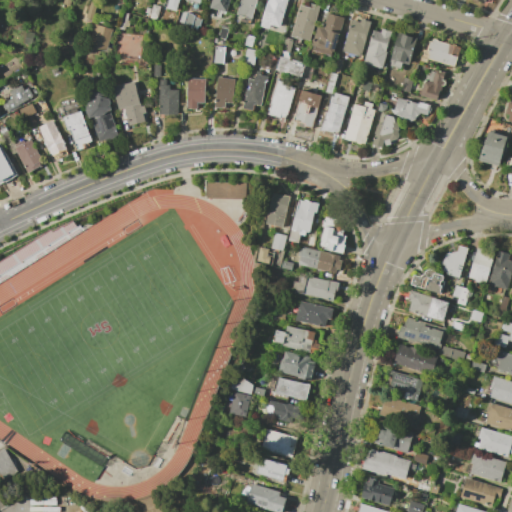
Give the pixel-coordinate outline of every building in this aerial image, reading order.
[(91,0),(95,0),(99,1),(93,21),(86,18),(91,0)] [(179,0),(176,12),(166,9),(168,0),(179,0)] [(209,8),(211,0),(229,0),(226,13),(209,8)] [(240,0),(257,0),(252,20),(236,16),(240,0)] [(288,0),(279,28),(270,25),(268,29),(260,27),(267,2),(267,0),(288,0)] [(160,6),(157,17),(156,17),(156,19),(149,17),(150,15),(149,15),(152,4),(160,6)] [(319,7),(309,41),(291,36),(300,5),(309,8),(310,4),(319,7)] [(344,18),(334,54),(331,53),(331,56),(310,51),(317,26),(323,28),(327,13),(344,18)] [(194,19),(202,22),(199,32),(191,30),(194,19)] [(342,52),(351,20),(359,23),(360,19),(370,22),(369,26),(360,57),(342,52)] [(94,25),(88,47),(104,51),(111,29),(94,25)] [(218,37),(225,39),(228,29),(221,27),(218,37)] [(372,30),(380,33),(381,29),(391,32),(385,52),(387,52),(382,69),(363,63),(372,30)] [(398,33),(416,38),(408,66),(402,64),(400,70),(389,66),(391,62),(389,62),(398,33)] [(247,34),(255,36),(251,47),(243,45),(247,34)] [(281,51),(289,53),(292,41),(291,41),(292,39),(286,37),(285,39),(284,39),(281,51)] [(460,49),(454,68),(427,59),(429,55),(427,54),(428,51),(426,51),(429,42),(431,42),(432,40),(433,39),(436,40),(437,41),(460,49)] [(212,60),(218,61),(220,46),(213,46),(212,60)] [(246,48),(256,50),(253,65),(243,63),(246,48)] [(278,56),(304,64),(300,77),(274,69),(278,56)] [(335,60),(342,62),(339,73),(332,71),(335,60)] [(301,77),(305,63),(313,66),(309,79),(301,77)] [(420,96),(421,90),(426,75),(429,76),(431,71),(434,72),(435,70),(444,72),(442,81),(445,82),(445,83),(445,85),(443,87),(442,86),(440,93),(439,93),(437,101),(420,96)] [(243,109),(245,96),(244,96),(245,89),(246,89),(248,79),(253,80),(253,77),(255,77),(256,71),(260,71),(259,75),(267,76),(266,82),(265,81),(261,106),(253,105),(252,111),(243,109)] [(324,92),(331,94),(337,73),(330,71),(324,92)] [(217,77),(234,79),(232,104),(225,103),(224,108),(222,108),(222,109),(214,108),(217,77)] [(187,109),(187,78),(205,79),(204,104),(197,103),(197,108),(196,108),(196,110),(187,109)] [(404,78),(412,80),(408,93),(400,91),(404,78)] [(169,90),(178,90),(177,115),(159,115),(159,79),(164,79),(166,79),(165,85),(169,85),(169,90)] [(276,80),(282,82),(282,84),(295,88),(285,120),(268,115),(271,105),(269,105),(276,80)] [(363,81),(371,83),(369,91),(361,89),(363,81)] [(140,107),(143,106),(145,112),(142,113),(144,122),(129,126),(124,108),(118,109),(112,88),(134,82),(140,104),(139,104),(140,107)] [(412,82),(418,84),(416,91),(410,90),(412,82)] [(8,91),(21,85),(23,89),(27,87),(32,96),(28,98),(28,99),(17,105),(18,107),(8,112),(8,111),(6,111),(5,109),(4,110),(1,105),(2,105),(1,103),(11,97),(8,91)] [(88,120),(85,111),(91,91),(106,96),(105,99),(109,99),(110,104),(109,107),(111,111),(109,112),(118,135),(115,136),(114,139),(107,141),(104,140),(99,142),(90,119),(88,120)] [(302,91),(321,96),(311,130),(303,127),(304,124),(293,121),(302,91)] [(349,97),(338,136),(320,131),(325,111),(326,111),(331,96),(333,97),(334,93),(349,97)] [(397,98),(394,110),(390,109),(393,115),(399,116),(399,118),(410,121),(415,121),(416,117),(420,114),(427,116),(430,106),(418,102),(418,104),(397,98)] [(354,104),(363,107),(364,101),(372,104),(371,109),(375,110),(365,146),(344,140),(354,104)] [(18,109),(31,103),(36,112),(31,115),(35,123),(29,126),(25,118),(22,119),(18,109)] [(379,103),(387,105),(386,109),(381,111),(377,110),(379,103)] [(63,118),(81,112),(91,141),(87,143),(88,146),(77,150),(70,130),(67,130),(63,118)] [(372,145),(382,148),(384,141),(385,146),(391,146),(390,142),(397,140),(399,136),(397,131),(399,131),(396,122),(394,123),(392,116),(384,114),(381,124),(378,123),(377,126),(376,126),(373,134),(375,134),(372,145)] [(39,128),(53,121),(69,153),(59,158),(58,154),(53,157),(39,128)] [(487,131),(506,137),(496,167),(478,161),(487,131)] [(13,148),(14,147),(13,145),(22,141),(23,143),(29,140),(41,162),(38,163),(40,167),(27,174),(13,148)] [(0,185),(17,176),(0,144),(0,185)] [(205,199),(246,199),(246,182),(205,182),(205,199)] [(272,194),(273,194),(283,196),(283,195),(288,197),(281,227),(265,224),(272,194)] [(289,229),(290,230),(296,203),(297,203),(298,200),(303,202),(304,201),(317,203),(315,213),(312,212),(308,232),(308,233),(304,232),(303,236),(299,235),(297,243),(292,243),(292,242),(287,241),(289,229)] [(323,226),(320,226),(321,220),(323,220),(324,216),(335,219),(334,224),(340,225),(339,231),(342,231),(341,235),(344,236),(342,245),(343,246),(341,254),(331,252),(332,251),(326,249),(327,247),(319,245),(323,226)] [(273,233),(285,236),(282,251),(270,248),(273,233)] [(307,235),(315,236),(312,248),(305,246),(307,235)] [(298,247),(301,248),(301,246),(339,256),(337,260),(341,261),(338,270),(335,269),(334,274),(296,264),(299,256),(295,255),(298,247)] [(443,256),(447,253),(449,254),(455,252),(457,246),(467,248),(457,278),(445,275),(446,272),(441,271),(443,266),(441,265),(443,256)] [(476,246),(486,249),(486,250),(493,252),(484,284),(473,281),(474,279),(467,277),(476,246)] [(258,247),(267,248),(265,256),(269,257),(267,263),(255,260),(258,247)] [(497,250),(507,253),(505,260),(511,261),(511,265),(505,289),(487,284),(497,250)] [(414,275),(420,277),(424,274),(425,271),(429,270),(439,273),(438,275),(442,277),(443,279),(443,281),(445,282),(443,287),(442,287),(440,294),(425,290),(416,287),(416,288),(415,288),(415,287),(411,286),(414,275)] [(294,281),(297,282),(298,274),(337,283),(336,291),(334,291),(332,300),(327,299),(326,301),(323,300),(324,298),(291,291),(294,281)] [(464,303),(468,290),(454,286),(450,299),(464,303)] [(409,290),(432,298),(447,303),(441,321),(414,313),(414,314),(412,313),(412,312),(407,310),(409,301),(406,300),(409,290)] [(501,295),(507,297),(501,318),(495,316),(501,295)] [(297,301),(331,309),(329,319),(325,319),(324,327),(318,325),(318,326),(316,326),(316,325),(293,320),(297,301)] [(267,310),(283,314),(282,323),(266,319),(267,310)] [(399,326),(403,327),(405,317),(420,321),(420,323),(443,330),(438,347),(413,340),(413,342),(395,337),(399,326)] [(503,321),(511,323),(511,322),(511,341),(506,340),(507,336),(509,331),(501,328),(503,321)] [(271,335),(273,336),(275,330),(284,332),(285,326),(313,333),(312,339),(318,341),(318,344),(315,355),(310,354),(310,355),(308,354),(309,353),(308,353),(308,352),(280,345),(281,343),(270,340),(271,335)] [(494,332),(507,336),(506,340),(504,347),(491,343),(494,332)] [(398,343),(436,355),(430,375),(392,363),(398,343)] [(440,345),(464,352),(462,360),(438,353),(440,345)] [(278,360),(280,361),(282,351),(308,357),(307,358),(315,360),(313,369),(311,368),(309,380),(297,377),(297,376),(276,371),(278,360)] [(498,351),(511,355),(511,373),(495,369),(497,361),(495,361),(498,351)] [(392,371),(410,377),(409,380),(412,381),(413,378),(421,380),(415,401),(407,399),(403,398),(405,392),(387,387),(392,371)] [(235,374),(251,385),(263,389),(261,397),(230,388),(235,374)] [(492,376),(511,382),(511,404),(488,397),(491,388),(489,387),(492,376)] [(276,378),(304,384),(305,384),(308,384),(306,392),(307,392),(305,398),(304,398),(304,400),(279,394),(279,395),(273,394),(276,378)] [(234,392),(249,396),(244,417),(229,413),(234,392)] [(383,396),(418,406),(415,417),(412,416),(409,425),(398,422),(398,420),(378,414),(383,396)] [(268,400),(304,409),(301,421),(290,419),(289,423),(278,421),(278,419),(270,417),(272,406),(267,405),(268,400)] [(486,413),(483,413),(487,402),(511,409),(511,431),(483,423),(486,413)] [(377,422),(388,425),(387,426),(411,433),(405,454),(389,449),(390,448),(381,446),(370,443),(377,422)] [(475,442),(478,443),(479,439),(476,438),(480,427),(511,437),(511,442),(511,451),(511,454),(507,452),(506,457),(476,448),(477,447),(473,446),(475,442)] [(265,429),(296,438),(290,458),(259,449),(265,429)] [(0,480),(16,472),(0,442),(0,480)] [(363,457),(365,457),(367,450),(369,451),(369,449),(380,452),(381,452),(395,455),(394,457),(409,461),(404,480),(383,474),(381,474),(360,468),(363,457)] [(414,452),(427,455),(424,464),(412,461),(414,452)] [(471,463),(469,462),(472,452),(504,462),(498,482),(468,473),(471,463)] [(253,462),(258,463),(259,458),(285,465),(284,468),(288,469),(286,475),(288,475),(287,482),(284,481),(284,482),(250,472),(253,462)] [(365,476),(378,481),(378,482),(394,488),(388,506),(359,497),(365,476)] [(465,478),(501,488),(498,497),(493,496),(490,506),(459,497),(465,478)] [(250,483),(278,492),(278,494),(283,495),(283,497),(285,498),(280,511),(276,511),(244,503),(250,483)] [(420,511),(405,511),(410,498),(423,502),(420,511)]
